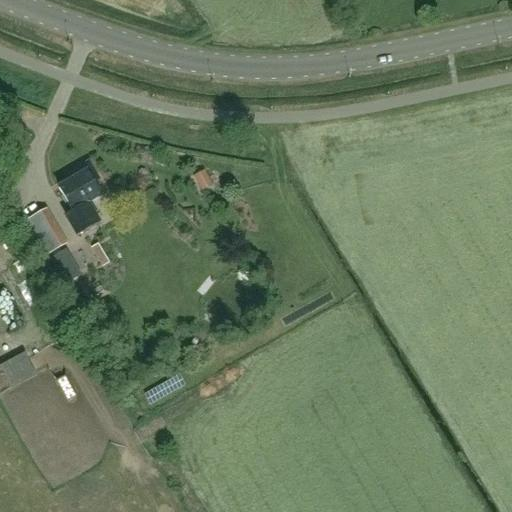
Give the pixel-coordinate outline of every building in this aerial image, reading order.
[(75,27),(105,36),(109,25),(79,16),(75,27)] [(135,43),(137,33),(112,28),(110,38),(135,43)] [(99,196),(91,182),(98,178),(88,160),(68,172),(72,179),(57,188),(71,211),(64,216),(69,223),(76,236),(98,223),(86,203),(99,196)] [(230,161),(216,168),(225,185),(238,178),(230,161)] [(52,221),(46,211),(28,222),(47,254),(65,244),(59,234),(56,236),(48,223),(52,221)] [(0,315),(12,310),(7,300),(0,303),(0,315)] [(0,361),(0,362),(11,379),(36,363),(25,345),(0,361)] [(65,394),(73,392),(68,372),(59,374),(65,394)]
